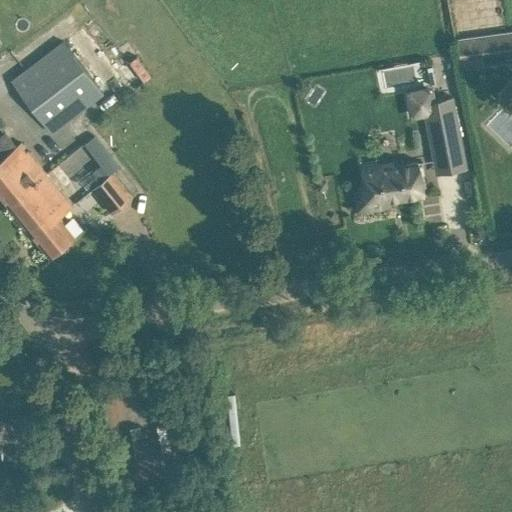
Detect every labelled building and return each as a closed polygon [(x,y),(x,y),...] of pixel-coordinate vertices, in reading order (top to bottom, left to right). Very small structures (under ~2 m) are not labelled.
[(511,31),(457,40),(461,70),(511,62),(511,31)] [(104,92),(65,41),(14,81),(53,131),(104,92)] [(511,109),(511,81),(511,80),(497,94),(511,109)] [(452,95),(422,101),(433,157),(464,151),(452,95)] [(84,143),(110,175),(111,174),(121,166),(95,134),(84,143)] [(0,194),(27,228),(66,197),(21,142),(0,158),(0,194)] [(391,205),(391,200),(423,195),(418,160),(383,165),(382,162),(362,165),(365,186),(355,188),(358,210),(391,205)] [(81,181),(87,189),(99,179),(92,172),(81,181)] [(111,174),(110,175),(101,182),(96,185),(97,186),(94,188),(112,211),(130,197),(111,174)] [(49,256),(74,235),(59,216),(73,205),(66,197),(27,228),(49,256)]
